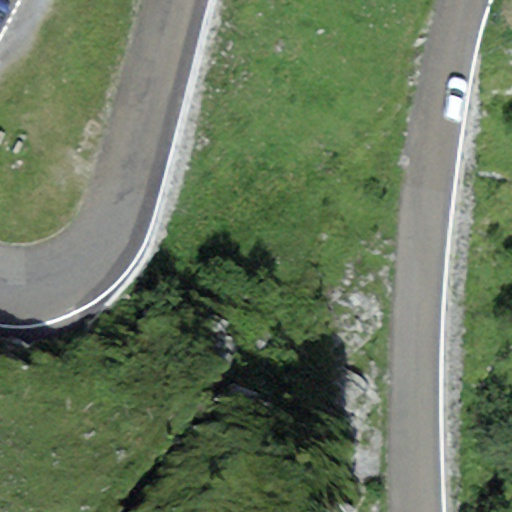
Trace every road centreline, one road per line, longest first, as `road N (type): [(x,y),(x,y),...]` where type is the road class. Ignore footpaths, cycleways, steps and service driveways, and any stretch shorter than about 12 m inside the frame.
road 1 (primary): [(417,511),(415,386),(427,214),(443,86),(465,0)]
road 2 (primary): [(170,0),(120,202),(102,241),(55,281),(0,283)]
